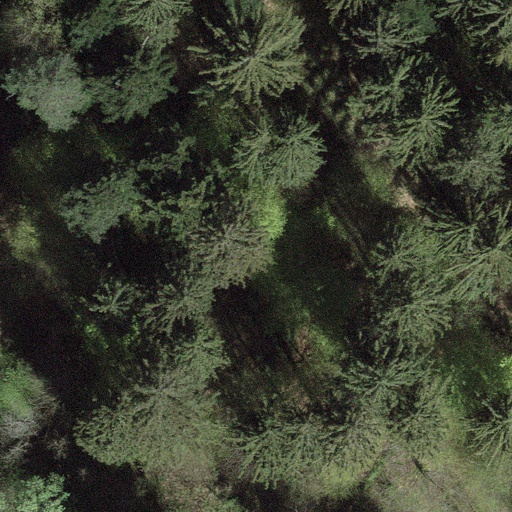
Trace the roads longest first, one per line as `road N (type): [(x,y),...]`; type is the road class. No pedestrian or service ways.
road 1 (track): [(259,0),(379,172),(462,337),(469,388),(457,511)]
road 2 (track): [(418,244),(511,329)]
